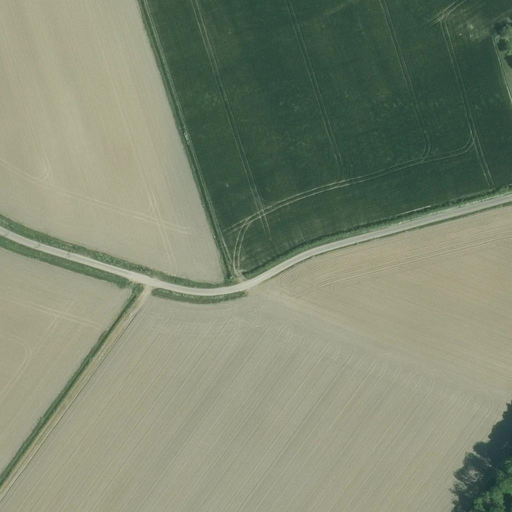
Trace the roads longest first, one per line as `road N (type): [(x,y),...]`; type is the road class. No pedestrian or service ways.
road 1 (unclassified): [(511,197),(324,247),(220,290),(153,282),(0,230)]
road 2 (track): [(0,495),(151,281)]
